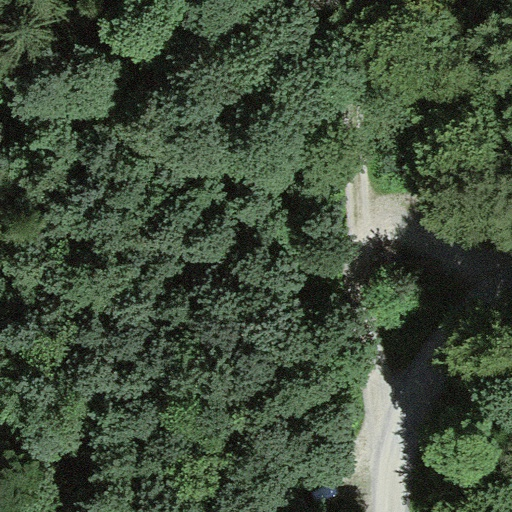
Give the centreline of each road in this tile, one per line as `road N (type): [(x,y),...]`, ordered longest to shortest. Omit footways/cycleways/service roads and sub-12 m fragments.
road 1 (track): [(336,0),(380,453)]
road 2 (unclassified): [(511,277),(489,284),(380,453),(384,511)]
road 3 (track): [(354,215),(489,284)]
